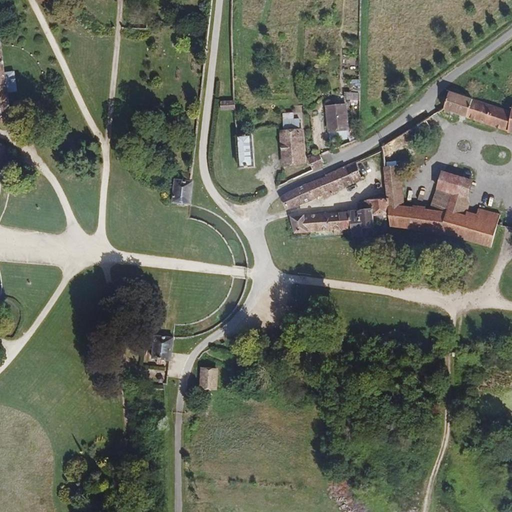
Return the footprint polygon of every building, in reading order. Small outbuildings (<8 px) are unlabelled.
[(0,49),(0,124),(9,124),(6,92),(16,91),(13,72),(3,72),(0,49)] [(359,93),(346,93),(346,101),(360,101),(359,93)] [(511,113),(450,95),(449,102),(443,101),(442,108),(447,110),(446,114),(506,139),(511,138),(511,113)] [(234,102),(220,102),(220,113),(234,112),(234,102)] [(349,116),(347,106),(326,109),(329,134),(351,131),(349,116)] [(302,126),(301,118),(294,119),(294,112),(283,113),(284,127),(302,126)] [(435,132),(431,121),(390,144),(392,158),(435,132)] [(300,133),(282,134),(284,167),(302,167),(300,133)] [(251,137),(234,138),(240,170),(255,169),(251,137)] [(390,144),(381,149),(385,171),(393,170),(392,158),(390,144)] [(3,146),(0,145),(0,163),(2,164),(7,161),(8,151),(3,146)] [(308,160),(311,170),(325,163),(322,155),(308,160)] [(327,175),(281,199),(287,211),(321,196),(322,199),(348,188),(347,185),(360,174),(353,158),(326,172),(327,175)] [(447,214),(465,219),(468,209),(463,208),(473,183),(442,173),(431,211),(446,217),(447,214)] [(387,186),(401,185),(399,175),(385,175),(387,186)] [(190,208),(194,182),(173,180),(171,207),(190,208)] [(389,199),(391,214),(404,207),(401,185),(387,186),(389,199)] [(374,223),(390,223),(391,214),(389,199),(359,201),(361,212),(374,212),(374,223)] [(493,251),(494,246),(502,218),(480,211),(477,216),(468,215),(465,219),(447,214),(446,217),(431,211),(404,207),(391,214),(390,223),(390,229),(442,237),(493,251)] [(354,231),(362,230),(361,212),(352,213),(354,231)] [(362,230),(375,231),(374,223),(374,212),(361,212),(362,230)] [(340,214),(342,233),(354,233),(354,231),(352,213),(340,214)] [(296,233),(302,234),(342,233),(340,214),(289,217),(296,233)] [(153,361),(171,362),(172,350),(173,338),(154,336),(153,361)] [(218,369),(201,368),(200,392),(217,393),(218,369)]
